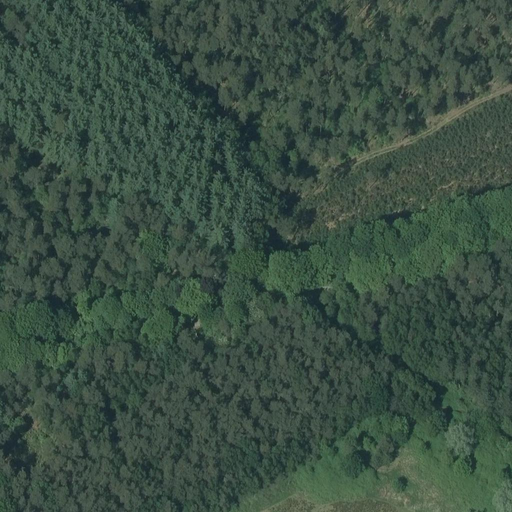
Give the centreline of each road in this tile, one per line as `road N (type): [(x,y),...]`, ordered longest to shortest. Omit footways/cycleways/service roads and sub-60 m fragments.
road 1 (unclassified): [(0,361),(225,317),(511,240)]
road 2 (track): [(280,301),(0,140)]
